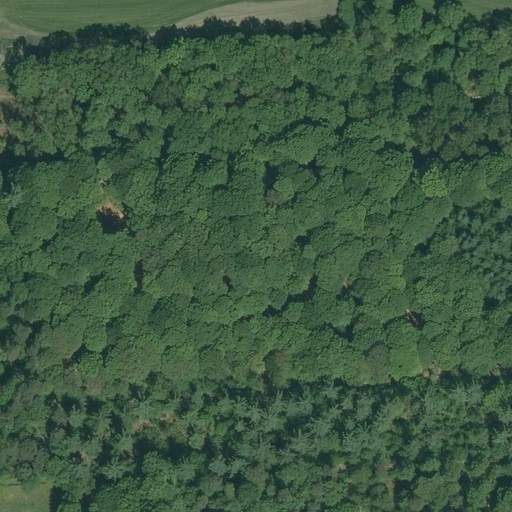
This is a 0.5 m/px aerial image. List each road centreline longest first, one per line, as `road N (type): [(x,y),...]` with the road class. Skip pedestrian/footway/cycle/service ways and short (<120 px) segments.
road 1 (track): [(511,366),(53,392),(17,233)]
road 2 (track): [(511,449),(69,479),(53,392),(0,391)]
